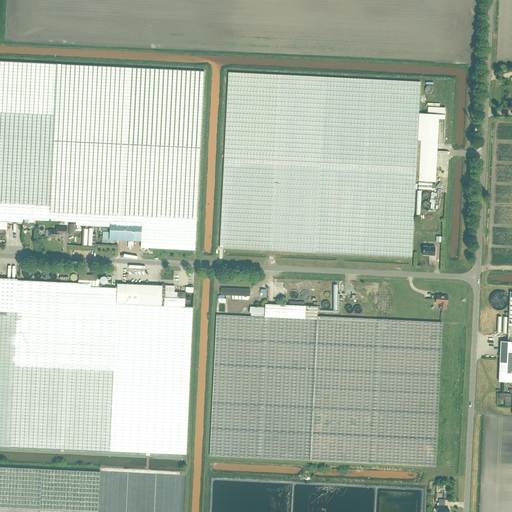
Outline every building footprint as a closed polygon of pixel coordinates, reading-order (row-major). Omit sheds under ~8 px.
[(76,222),(76,225),(110,227),(110,221),(142,223),(141,241),(141,248),(195,251),(204,71),(0,61),(0,221),(6,222),(6,219),(23,220),(76,222)] [(417,140),(419,113),(420,82),(228,72),(219,248),(412,257),(415,190),(417,190),(417,184),(415,184),(415,181),(417,140)] [(417,140),(415,181),(435,182),(439,119),(445,119),(445,115),(428,114),(419,113),(417,140)] [(431,202),(430,208),(438,209),(440,193),(431,192),(430,202),(431,202)] [(6,219),(6,222),(0,221),(0,229),(7,229),(7,228),(8,222),(23,223),(23,220),(6,219)] [(103,232),(102,239),(141,241),(142,223),(110,221),(110,227),(110,232),(103,232)] [(57,230),(50,230),(46,230),(45,237),(49,237),(53,237),(53,238),(60,238),(60,235),(67,235),(67,228),(57,227),(57,230)] [(93,228),(84,228),(84,245),(92,245),(93,228)] [(434,255),(435,247),(423,246),(423,255),(434,255)] [(0,446),(11,447),(186,455),(193,307),(185,307),(165,306),(126,304),(116,304),(117,288),(96,287),(97,275),(79,274),(78,283),(18,280),(18,279),(0,278),(0,446)] [(100,280),(105,284),(109,278),(104,275),(100,280)] [(117,288),(116,304),(126,304),(165,306),(185,307),(186,292),(174,292),(175,286),(165,285),(165,284),(163,284),(163,285),(127,284),(117,283),(117,288)] [(235,295),(236,289),(221,288),(221,295),(218,295),(218,298),(224,298),(224,297),(226,297),(226,295),(235,295)] [(307,295),(309,295),(309,290),(300,292),(302,299),(307,298),(307,295)] [(447,304),(448,296),(436,295),(436,303),(440,304),(440,307),(440,309),(446,309),(446,304),(447,304)] [(317,313),(317,309),(317,306),(304,306),(304,302),(289,301),(289,305),(265,304),(265,307),(250,307),(250,313),(265,314),(265,317),(317,319),(317,313)] [(317,319),(265,317),(216,315),(210,456),(213,456),(435,466),(442,322),(378,319),(325,316),(325,313),(317,313),(317,319)] [(497,332),(507,332),(507,316),(497,316),(497,332)] [(500,341),(498,382),(511,382),(511,341),(508,342),(500,341)] [(499,393),(499,399),(505,399),(504,405),(510,406),(511,394),(499,393)] [(0,511),(98,511),(100,472),(0,467),(0,511)]
